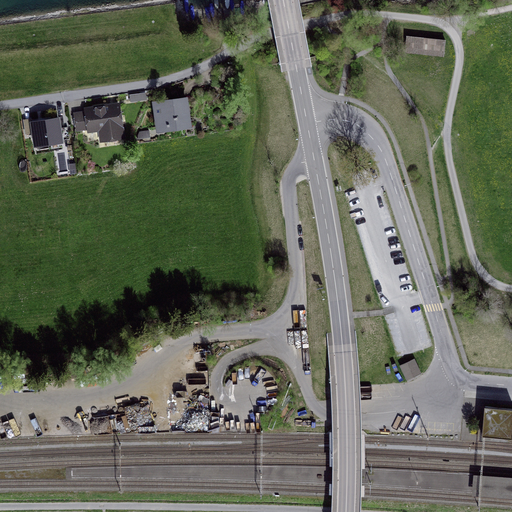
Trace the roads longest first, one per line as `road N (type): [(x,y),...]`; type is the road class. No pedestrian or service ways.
road 1 (secondary): [(346,511),(341,332),(308,127)]
road 2 (track): [(327,511),(0,507)]
road 3 (residential): [(457,375),(376,143),(351,122),(308,127)]
road 4 (residential): [(0,106),(158,83),(201,68)]
road 5 (secondary): [(308,127),(283,0)]
